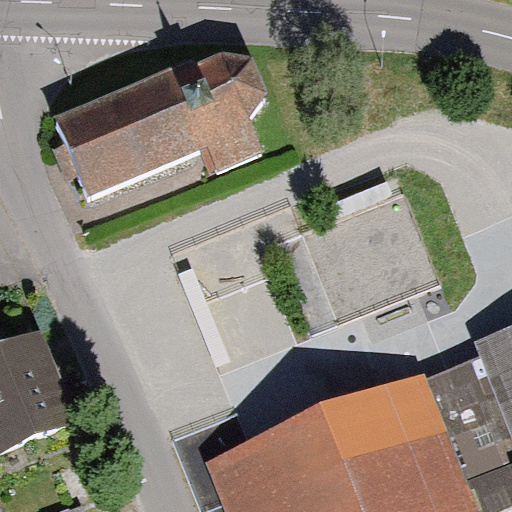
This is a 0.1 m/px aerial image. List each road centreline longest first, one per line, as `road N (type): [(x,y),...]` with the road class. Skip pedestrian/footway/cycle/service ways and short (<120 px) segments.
road 1 (residential): [(0,113),(162,511)]
road 2 (tertiary): [(318,13),(0,0)]
road 3 (tertiary): [(511,38),(425,20),(318,13)]
